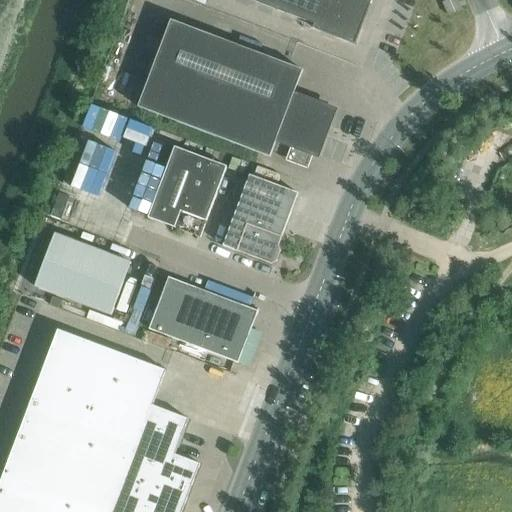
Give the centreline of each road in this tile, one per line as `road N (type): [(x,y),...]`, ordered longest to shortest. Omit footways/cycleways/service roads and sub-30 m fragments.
road 1 (tertiary): [(238,511),(346,215)]
road 2 (residential): [(441,286),(401,367),(384,382),(365,443),(365,511)]
road 3 (tertiary): [(346,215),(396,131),(459,75),(505,51)]
